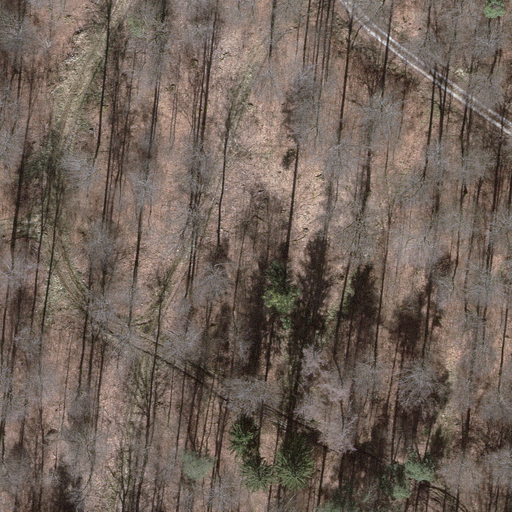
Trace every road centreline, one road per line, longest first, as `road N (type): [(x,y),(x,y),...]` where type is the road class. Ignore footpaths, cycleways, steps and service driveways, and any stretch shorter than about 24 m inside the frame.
road 1 (track): [(135,0),(93,71),(64,143),(68,268),(94,304),(139,335),(424,483),(460,511)]
road 2 (track): [(350,0),(364,27),(511,121)]
